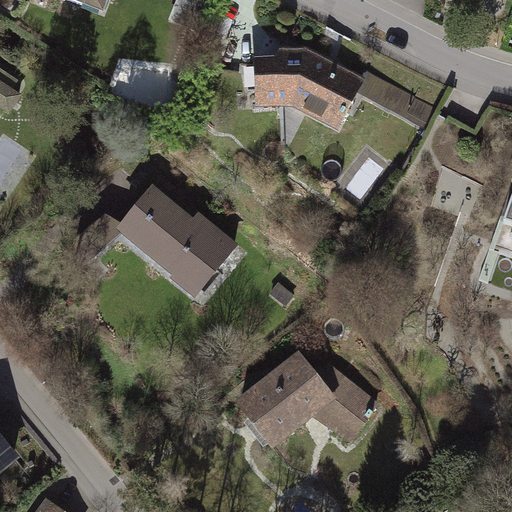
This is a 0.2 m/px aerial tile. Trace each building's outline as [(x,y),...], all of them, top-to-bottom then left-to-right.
[(73,0),(106,13),(110,0),(73,0)] [(297,109),(339,128),(367,84),(292,50),(243,62),(255,112),(297,109)] [(24,97),(0,80),(0,108),(11,116),(24,97)] [(196,222),(155,189),(124,227),(119,233),(123,236),(175,277),(172,281),(197,301),(240,248),(201,216),(196,222)] [(511,202),(497,251),(511,255),(511,202)] [(119,233),(124,227),(110,213),(79,238),(97,258),(123,236),(119,233)] [(300,349),(235,407),(284,461),(319,428),(359,454),(396,412),(300,349)] [(0,476),(21,460),(0,434),(0,476)] [(62,511),(40,496),(28,511),(62,511)]
